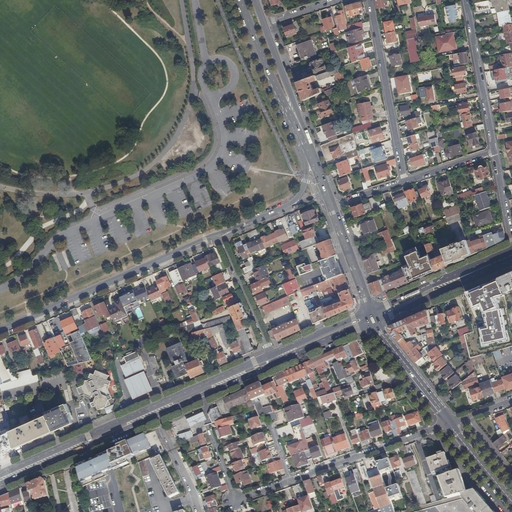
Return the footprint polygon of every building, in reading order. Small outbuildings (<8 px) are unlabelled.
[(388,7),(386,0),(375,0),(377,9),(388,7)] [(499,13),(510,11),(507,0),(494,0),(493,0),(494,7),(497,6),(498,13),(499,13)] [(362,3),(354,5),(357,15),(364,13),(362,3)] [(357,15),(354,5),(346,7),(349,18),(357,15)] [(459,18),(456,6),(447,8),(450,20),(459,18)] [(338,19),(336,19),(337,25),(339,24),(340,26),(348,24),(345,15),(344,11),(340,12),(341,16),(337,17),(338,19)] [(511,24),(511,23),(510,11),(499,13),(502,27),(505,26),(511,24)] [(420,27),(437,24),(435,15),(425,17),(419,18),(420,27)] [(323,21),(325,27),(326,30),(335,27),(332,18),(323,21)] [(419,38),(415,18),(410,19),(413,32),(405,33),(407,40),(415,39),(419,38)] [(385,23),(387,34),(396,32),(394,21),(385,23)] [(359,23),(348,26),(350,32),(360,29),(359,23)] [(298,34),(294,25),(285,28),(288,37),(298,34)] [(350,32),(347,33),(351,44),(364,40),(362,35),(365,34),(363,28),(360,29),(350,32)] [(396,32),(387,34),(389,44),(398,43),(396,32)] [(457,49),(454,34),(437,38),(440,53),(457,49)] [(407,40),(408,47),(411,63),(419,61),(415,39),(407,40)] [(317,55),(312,41),(298,46),(303,60),(317,55)] [(349,48),(354,63),(361,61),(367,59),(362,44),(349,48)] [(468,60),(467,52),(450,56),(450,58),(450,60),(461,58),(462,65),(465,65),(472,63),(472,59),(468,60)] [(511,56),(511,53),(501,55),(502,60),(503,60),(503,63),(504,69),(505,69),(511,67),(511,56)] [(402,65),(400,54),(391,56),(393,66),(402,65)] [(367,59),(361,61),(365,69),(373,67),(370,58),(367,59)] [(327,69),(323,59),(312,64),(312,65),(311,65),(311,66),(312,68),(313,69),(315,74),(327,69)] [(462,65),(453,67),(454,70),(454,73),(455,79),(456,78),(463,77),(467,76),(467,75),(468,75),(468,71),(467,71),(466,71),(465,65),(462,65)] [(339,86),(347,83),(342,67),(334,70),(335,74),(339,86)] [(505,69),(504,69),(498,70),(496,71),(497,75),(496,75),(497,80),(498,81),(502,80),(507,79),(506,74),(508,73),(508,70),(506,70),(505,69)] [(298,83),(305,101),(323,93),(321,89),(315,91),(313,88),(314,87),(314,86),(313,86),(311,83),(335,74),(334,70),(310,79),(303,81),(298,83)] [(301,74),(303,81),(310,79),(307,71),(301,74)] [(371,88),(367,75),(355,80),(360,92),(371,88)] [(407,88),(411,88),(409,75),(397,77),(397,82),(399,82),(401,94),(408,93),(407,88)] [(466,84),(456,86),(457,90),(458,94),(468,92),(466,84)] [(327,95),(338,91),(336,86),(325,90),(327,95)] [(436,101),(433,86),(420,89),(422,98),(429,97),(430,104),(435,103),(435,102),(436,101)] [(500,88),(501,98),(511,97),(511,94),(511,87),(500,88)] [(511,110),(511,100),(500,102),(501,112),(511,110)] [(329,101),(320,104),(322,110),(324,116),(334,112),(329,101)] [(372,110),(371,107),(371,102),(359,104),(362,121),(369,120),(374,119),(372,110)] [(460,111),(461,115),(463,115),(471,113),(469,104),(459,105),(459,106),(456,106),(457,111),(460,111)] [(403,117),(412,115),(410,106),(402,107),(403,117)] [(471,113),(463,115),(466,128),(473,127),(471,113)] [(423,123),(421,117),(407,122),(410,130),(420,127),(419,124),(423,123)] [(364,125),(365,130),(372,128),(369,120),(362,121),(363,125),(364,125)] [(355,132),(355,133),(365,130),(364,125),(363,125),(356,128),(356,131),(355,132)] [(374,136),(372,137),(374,143),(385,139),(384,135),(381,136),(380,133),(383,132),(381,128),(372,131),(374,136)] [(471,147),(480,144),(477,133),(473,134),(472,131),(467,132),(468,136),(471,147)] [(322,146),(328,163),(335,161),(335,159),(339,158),(339,159),(344,157),(345,161),(348,160),(356,157),(360,156),(358,151),(358,149),(343,154),(340,147),(355,141),(354,134),(322,146)] [(416,135),(408,137),(413,151),(420,148),(416,135)] [(430,140),(432,149),(435,148),(440,146),(439,140),(438,137),(430,140)] [(460,145),(450,148),(450,150),(447,151),(446,153),(447,157),(449,158),(452,157),(453,157),(463,154),(460,145)] [(385,154),(383,147),(372,150),(376,162),(388,159),(386,154),(385,154)] [(415,168),(417,167),(418,167),(427,164),(424,155),(411,159),(413,165),(414,164),(415,168)] [(343,176),(350,174),(353,173),(348,160),(345,161),(338,164),(340,169),(341,169),(343,176)] [(380,179),(391,175),(388,165),(377,168),(380,179)] [(490,176),(488,167),(485,168),(484,166),(483,166),(481,166),(480,166),(480,168),(480,170),(477,171),(480,180),(490,176)] [(343,191),(351,188),(347,178),(340,181),(343,191)] [(454,192),(450,180),(442,183),(442,185),(444,189),(442,190),(444,196),(454,192)] [(420,190),(424,198),(432,195),(429,187),(420,190)] [(456,197),(457,202),(476,195),(486,192),(485,190),(484,191),(483,188),(477,190),(477,192),(474,194),(471,191),(456,197)] [(410,203),(418,200),(417,196),(420,196),(418,192),(416,192),(415,189),(406,192),(410,203)] [(394,205),(389,192),(384,194),(389,207),(394,205)] [(486,192),(476,195),(481,211),(490,208),(487,197),(488,197),(486,192)] [(400,209),(410,205),(407,198),(405,193),(394,198),(396,202),(397,202),(400,209)] [(356,218),(367,214),(366,211),(373,208),(371,203),(364,205),(363,204),(353,208),(356,218)] [(445,211),(448,219),(462,213),(459,206),(445,211)] [(319,221),(318,215),(316,216),(314,210),(303,214),(307,226),(319,221)] [(478,228),(489,224),(488,222),(493,221),(490,211),(474,217),(478,228)] [(462,213),(448,219),(450,225),(464,220),(463,217),(462,213)] [(378,231),(374,220),(361,224),(365,235),(372,232),(373,233),(378,231)] [(290,225),(292,234),(298,233),(296,224),(290,225)] [(436,231),(434,224),(425,227),(426,229),(426,231),(425,231),(426,234),(427,233),(428,234),(436,231)] [(482,229),(483,233),(484,236),(485,237),(494,234),(491,226),(482,229)] [(313,227),(304,231),(307,240),(309,239),(310,243),(311,243),(311,244),(309,245),(310,248),(319,244),(314,233),(315,232),(313,227)] [(410,233),(412,232),(409,227),(404,229),(406,235),(410,233)] [(506,238),(504,228),(494,231),(495,233),(494,234),(497,244),(504,242),(506,238)] [(276,233),(280,243),(285,240),(286,241),(289,240),(285,229),(281,231),(280,230),(276,232),(276,233)] [(395,246),(393,240),(389,230),(380,233),(381,236),(384,235),(390,248),(395,246)] [(261,238),(262,239),(266,249),(280,243),(276,233),(266,237),(266,236),(261,238)] [(494,234),(485,237),(489,248),(497,244),(494,234)] [(472,240),(468,241),(472,254),(472,255),(489,248),(485,237),(484,236),(480,237),(480,239),(474,242),(473,241),(472,241),(472,240)] [(404,254),(397,238),(393,240),(395,246),(396,250),(399,256),(404,254)] [(252,242),(247,244),(251,254),(258,250),(259,252),(266,249),(262,239),(252,244),(252,242)] [(338,255),(332,239),(320,244),(322,249),(320,250),(324,260),(334,257),(338,255)] [(283,244),(281,245),(286,256),(300,251),(296,242),(295,240),(283,245),(283,244)] [(467,240),(439,249),(441,255),(446,266),(456,263),(456,262),(466,258),(465,257),(472,254),(468,241),(467,240)] [(241,270),(243,275),(253,271),(254,270),(258,269),(251,254),(247,244),(244,246),(242,241),(237,244),(236,245),(237,248),(239,249),(244,260),(249,258),(248,255),(249,255),(250,256),(251,256),(252,258),(248,259),(249,262),(246,263),(247,268),(241,270)] [(446,266),(441,255),(435,258),(433,251),(434,251),(431,242),(424,245),(427,252),(429,259),(434,272),(446,266)] [(313,264),(306,249),(302,250),(300,251),(301,253),(307,267),(313,264)] [(409,283),(434,272),(429,259),(427,255),(419,258),(416,251),(404,256),(407,265),(402,267),(403,269),(407,278),(409,283)] [(294,271),(307,267),(301,253),(289,258),(294,271)] [(364,258),(368,270),(380,265),(375,254),(364,258)] [(212,257),(211,255),(206,257),(211,267),(220,263),(217,255),(212,257)] [(327,280),(341,275),(334,257),(324,260),(319,261),(327,280)] [(191,264),(178,269),(183,281),(191,278),(190,276),(196,273),(191,264)] [(176,265),(174,266),(176,269),(172,271),(172,272),(170,273),(177,289),(185,285),(183,281),(178,269),(176,265)] [(260,281),(269,277),(270,277),(265,265),(258,269),(254,270),(256,274),(257,274),(260,281)] [(291,282),(296,279),(291,268),(286,270),(291,282)] [(407,278),(403,269),(400,271),(402,275),(392,279),(391,276),(386,278),(387,279),(383,280),(383,279),(373,283),(370,284),(374,294),(377,296),(378,295),(387,291),(388,293),(406,284),(404,279),(407,278)] [(402,275),(400,271),(383,278),(383,279),(383,280),(387,279),(386,278),(391,276),(392,279),(402,275)] [(511,271),(495,279),(501,294),(506,293),(511,291),(511,292),(511,291),(511,271)] [(323,308),(327,318),(352,308),(354,303),(344,274),(341,275),(327,280),(314,285),(317,291),(317,292),(318,292),(333,286),(332,284),(335,283),(336,287),(334,287),(335,291),(338,290),(338,291),(338,292),(342,301),(323,308)] [(157,281),(158,285),(160,289),(165,287),(166,286),(166,288),(171,286),(167,277),(157,281)] [(255,291),(256,294),(264,290),(263,287),(272,284),(269,277),(260,281),(258,282),(252,285),(253,288),(252,288),(254,292),(255,291)] [(213,288),(217,287),(218,286),(216,281),(215,278),(210,280),(213,288)] [(291,282),(284,285),(288,295),(294,293),(291,286),(298,283),(297,281),(296,279),(291,282)] [(501,294),(495,279),(464,292),(472,308),(479,306),(485,326),(479,328),(480,337),(479,337),(481,347),(510,341),(507,330),(505,331),(501,308),(499,309),(494,298),(501,294)] [(222,298),(230,294),(225,283),(218,286),(217,287),(222,298)] [(152,301),(163,296),(162,293),(160,289),(158,285),(147,290),(150,297),(151,298),(152,301)] [(311,293),(317,291),(314,285),(301,291),(304,297),(312,294),(311,293)] [(136,292),(141,301),(150,297),(147,290),(147,289),(142,291),(141,290),(136,292)] [(130,308),(140,304),(139,302),(134,292),(120,298),(121,300),(124,308),(129,306),(130,308)] [(163,294),(167,303),(172,300),(168,292),(163,294)] [(312,324),(327,318),(323,308),(322,304),(321,301),(318,292),(317,292),(313,293),(315,297),(316,297),(318,302),(317,302),(319,306),(320,308),(318,309),(319,310),(317,311),(317,309),(315,310),(316,312),(308,313),(312,324)] [(265,293),(257,297),(261,306),(270,303),(265,293)] [(232,294),(224,298),(228,306),(235,302),(234,299),(232,294)] [(266,314),(291,304),(288,297),(263,307),(266,314)] [(127,313),(124,308),(121,300),(115,302),(117,307),(110,311),(115,324),(129,318),(127,313)] [(109,313),(105,303),(95,308),(100,317),(106,315),(107,318),(111,317),(109,313)] [(244,319),(249,318),(242,303),(231,308),(237,321),(244,319)] [(194,319),(188,322),(189,325),(195,324),(196,323),(201,321),(196,310),(194,305),(192,306),(194,311),(191,312),(194,319)] [(214,315),(225,310),(224,306),(212,311),(214,315)] [(446,311),(449,323),(464,319),(460,307),(459,308),(458,306),(452,308),(452,309),(446,311)] [(428,308),(405,318),(412,337),(419,334),(416,328),(422,325),(423,327),(424,326),(424,325),(427,323),(428,324),(427,328),(428,330),(428,331),(433,330),(432,323),(431,317),(428,308)] [(79,316),(76,309),(71,311),(76,323),(81,321),(78,316),(79,316)] [(96,317),(92,309),(82,313),(87,324),(84,326),(87,333),(100,327),(99,323),(98,322),(94,323),(92,319),(96,317)] [(431,317),(432,323),(438,322),(438,325),(446,323),(444,314),(439,315),(431,317)] [(208,323),(206,330),(224,325),(231,323),(231,317),(222,319),(221,319),(208,323)] [(71,343),(80,364),(93,361),(91,357),(88,350),(80,331),(79,332),(73,318),(62,323),(68,337),(72,335),(75,342),(71,343)] [(405,318),(388,326),(387,330),(415,363),(421,359),(429,353),(437,347),(433,330),(428,331),(429,333),(426,334),(422,335),(424,339),(428,338),(430,345),(424,349),(426,353),(422,356),(418,351),(419,350),(418,348),(420,346),(419,345),(420,345),(417,341),(414,340),(408,344),(405,340),(412,337),(405,318)] [(241,337),(247,354),(255,351),(253,348),(252,348),(245,329),(247,328),(244,319),(237,321),(235,322),(241,337)] [(275,342),(302,330),(297,320),(269,332),(272,340),(275,342)] [(195,324),(197,332),(201,331),(204,325),(201,324),(200,321),(196,323),(195,324)] [(107,324),(100,327),(103,334),(110,330),(107,324)] [(189,330),(190,334),(191,334),(197,332),(195,324),(189,325),(187,326),(189,330)] [(208,337),(221,366),(229,362),(227,359),(229,359),(227,356),(226,356),(224,352),(220,353),(219,352),(223,351),(223,348),(219,350),(213,335),(214,335),(218,334),(221,333),(222,336),(221,336),(225,347),(226,346),(227,349),(231,348),(231,349),(233,348),(232,345),(224,325),(206,330),(205,330),(208,337)] [(44,345),(37,330),(32,332),(30,333),(37,349),(44,345)] [(194,343),(208,337),(205,330),(201,331),(197,332),(191,334),(192,338),(194,343)] [(479,357),(473,333),(465,335),(467,343),(469,348),(470,352),(471,359),(479,357)] [(31,344),(27,335),(20,338),(24,347),(31,344)] [(62,336),(56,339),(61,352),(68,349),(62,336)] [(233,348),(235,353),(235,354),(238,352),(239,352),(238,351),(242,349),(242,351),(240,352),(241,357),(247,354),(241,337),(237,339),(238,343),(232,345),(233,348)] [(56,339),(56,338),(48,342),(48,343),(45,344),(52,359),(56,357),(55,355),(61,352),(56,339)] [(20,350),(17,341),(8,345),(11,354),(20,350)] [(365,354),(358,341),(349,345),(354,358),(365,354)] [(190,374),(192,378),(206,372),(198,352),(193,354),(194,355),(188,358),(182,343),(178,344),(190,374)] [(178,365),(173,367),(178,379),(190,374),(178,344),(168,349),(174,363),(177,362),(178,365)] [(344,347),(356,374),(358,374),(357,372),(360,371),(354,358),(349,345),(344,347)] [(0,356),(6,353),(4,347),(0,348),(0,375),(4,384),(11,382),(7,373),(0,356)] [(352,376),(356,374),(344,347),(334,352),(336,357),(338,362),(339,362),(339,360),(343,358),(348,369),(349,371),(350,373),(351,373),(352,376)] [(429,353),(435,362),(444,355),(437,347),(429,353)] [(494,352),(496,359),(503,357),(501,351),(494,352)] [(145,370),(144,367),(143,368),(141,364),(142,364),(137,352),(124,358),(126,365),(121,367),(126,378),(134,374),(140,371),(140,372),(145,370)] [(316,368),(319,375),(324,372),(323,370),(328,368),(326,361),(328,360),(329,363),(332,362),(331,359),(336,357),(334,352),(313,361),(316,368)] [(485,362),(482,356),(479,357),(471,359),(472,361),(474,366),(485,362)] [(434,364),(440,371),(448,364),(443,358),(434,364)] [(415,363),(418,367),(424,363),(421,359),(415,363)] [(318,399),(328,395),(323,383),(320,385),(321,387),(317,388),(317,386),(316,382),(317,379),(313,370),(316,368),(313,361),(307,363),(304,365),(318,399)] [(451,385),(454,389),(463,382),(457,375),(467,368),(469,377),(476,372),(474,366),(472,361),(455,373),(447,380),(440,385),(442,388),(450,381),(452,384),(451,385)] [(340,381),(345,379),(342,371),(340,367),(339,364),(338,362),(333,364),(340,381)] [(318,399),(304,365),(295,369),(300,380),(305,378),(307,383),(310,390),(315,400),(318,399)] [(444,376),(447,380),(455,373),(450,367),(442,373),(444,375),(444,376)] [(300,380),(295,369),(286,373),(290,382),(290,384),(293,383),(293,381),(296,379),(297,381),(300,380)] [(31,370),(17,374),(19,380),(34,376),(31,370)] [(13,371),(7,373),(11,382),(17,381),(13,371)] [(110,377),(97,371),(95,375),(92,374),(90,378),(93,380),(94,381),(90,382),(86,381),(85,386),(78,389),(81,397),(85,396),(92,398),(93,395),(93,394),(95,393),(97,397),(95,403),(91,404),(93,408),(97,407),(98,411),(111,405),(109,401),(113,399),(108,390),(112,382),(108,381),(110,377)] [(133,400),(153,391),(144,372),(125,381),(133,400)] [(475,386),(480,384),(476,372),(469,377),(464,382),(466,390),(475,386)] [(290,382),(286,373),(273,378),(275,382),(281,397),(283,403),(288,401),(283,388),(285,387),(284,385),(290,382)] [(511,374),(503,378),(503,379),(507,389),(507,390),(509,389),(510,390),(511,389),(511,374)] [(4,384),(0,385),(0,386),(1,392),(40,382),(38,375),(34,376),(19,380),(17,381),(11,382),(4,384)] [(371,384),(374,383),(372,375),(364,377),(365,381),(361,382),(363,387),(371,385),(371,384)] [(334,393),(342,391),(350,389),(348,385),(331,390),(325,376),(320,377),(323,383),(328,395),(334,393)] [(351,385),(355,383),(352,376),(349,377),(345,379),(348,385),(350,389),(342,391),(343,395),(345,398),(355,395),(351,385)] [(496,393),(507,389),(503,379),(496,381),(495,378),(491,379),(492,381),(496,393)] [(485,398),(496,394),(496,393),(492,381),(481,385),(481,388),(485,398)] [(260,382),(246,387),(256,408),(260,417),(268,415),(274,413),(271,407),(263,409),(261,403),(259,401),(257,402),(256,400),(266,395),(263,387),(260,382)] [(266,395),(267,398),(276,394),(278,399),(281,397),(275,382),(263,387),(266,395)] [(246,387),(223,398),(228,410),(244,404),(247,413),(256,408),(246,387)] [(480,399),(485,398),(481,388),(471,391),(475,400),(480,399)] [(306,403),(309,402),(304,390),(295,393),(299,405),(300,405),(306,403)] [(396,398),(394,390),(391,391),(391,390),(385,391),(388,400),(396,398)] [(383,392),(378,394),(381,402),(386,401),(383,392)] [(337,400),(336,397),(334,393),(328,395),(318,399),(321,405),(337,400)] [(378,394),(378,393),(372,395),(373,397),(371,397),(373,401),(372,401),(374,405),(379,403),(380,406),(375,408),(375,410),(376,410),(383,408),(381,402),(378,394)] [(444,397),(447,402),(453,398),(449,393),(444,397)] [(43,416),(50,432),(72,423),(68,413),(70,412),(67,405),(43,416)] [(299,420),(305,418),(300,405),(299,405),(286,409),(291,423),(296,421),(299,420)] [(224,420),(219,408),(212,410),(210,416),(213,424),(216,423),(224,420)] [(330,411),(324,414),(326,419),(332,417),(330,411)] [(204,412),(189,418),(190,422),(192,426),(207,420),(205,415),(204,412)] [(274,413),(268,415),(270,421),(273,420),(276,419),(274,413)] [(421,422),(417,413),(405,417),(408,427),(421,422)] [(502,429),(497,431),(501,439),(505,435),(503,432),(510,429),(505,420),(506,419),(504,415),(503,416),(496,419),(500,426),(501,426),(502,427),(501,428),(502,429)] [(12,450),(50,432),(43,416),(7,432),(12,450)] [(314,423),(311,416),(305,418),(299,420),(301,425),(302,428),(314,423)] [(259,417),(249,420),(252,428),(257,427),(257,428),(262,427),(259,417)] [(398,435),(402,434),(400,428),(406,426),(403,418),(393,421),(394,424),(397,424),(399,429),(396,430),(398,435)] [(226,419),(224,420),(216,423),(219,430),(229,427),(226,419)] [(392,431),(395,437),(398,435),(396,430),(394,430),(391,421),(383,424),(386,433),(389,432),(392,431)] [(290,447),(293,456),(304,452),(310,450),(302,428),(301,425),(297,427),(293,428),(295,435),(297,434),(301,443),(290,447)] [(378,425),(370,428),(374,438),(382,435),(381,432),(382,431),(381,428),(379,429),(378,425)] [(219,430),(222,438),(235,434),(232,426),(229,427),(219,430)] [(0,458),(12,452),(7,432),(5,429),(1,431),(0,428),(0,458)] [(360,442),(356,430),(352,432),(354,436),(351,437),(353,445),(360,442)] [(373,438),(370,430),(360,433),(363,442),(373,438)] [(181,441),(191,438),(189,432),(179,435),(181,441)] [(150,447),(143,433),(126,440),(116,445),(105,449),(111,469),(127,461),(126,457),(150,447)] [(263,433),(254,437),(255,440),(253,441),(255,446),(266,442),(264,438),(265,438),(263,433)] [(197,437),(193,438),(194,441),(200,439),(202,446),(201,446),(202,449),(208,447),(204,435),(197,437)] [(338,452),(350,447),(346,435),(333,439),(338,452)] [(333,438),(322,441),(328,455),(338,452),(333,439),(333,438)] [(233,445),(225,447),(226,450),(227,450),(230,449),(231,451),(239,448),(240,447),(240,445),(241,445),(244,444),(243,441),(237,443),(233,445)] [(202,449),(198,450),(200,455),(199,455),(201,461),(206,460),(212,458),(208,447),(202,449)] [(314,460),(323,457),(319,447),(310,450),(314,460)] [(239,449),(231,452),(233,456),(234,456),(235,460),(234,460),(235,464),(243,461),(245,460),(241,449),(239,449)] [(271,453),(269,449),(259,453),(263,461),(272,458),(270,454),(271,453)] [(105,453),(75,466),(80,482),(110,469),(111,469),(106,452),(105,453)] [(304,452),(293,456),(297,467),(308,463),(304,452)] [(444,470),(450,468),(451,468),(449,462),(446,463),(446,461),(446,460),(443,452),(438,454),(439,456),(428,460),(433,474),(444,470)] [(180,494),(162,457),(152,462),(170,499),(180,494)] [(391,459),(394,469),(402,466),(398,457),(395,458),(391,459)] [(413,457),(403,460),(406,469),(416,465),(413,457)] [(139,464),(143,478),(149,476),(145,461),(139,464)] [(235,464),(233,464),(233,465),(233,466),(234,468),(235,469),(236,469),(237,472),(246,469),(243,461),(235,464)] [(272,474),(284,469),(281,461),(272,464),(268,465),(272,474)] [(379,469),(395,511),(400,511),(408,509),(400,488),(396,489),(393,480),(390,481),(387,474),(386,475),(385,471),(386,471),(388,470),(385,462),(378,464),(379,469)] [(196,466),(190,468),(196,480),(205,477),(204,475),(205,474),(201,466),(197,468),(196,466)] [(381,511),(395,511),(379,469),(368,473),(370,478),(375,492),(381,511)] [(358,470),(354,471),(358,483),(362,481),(358,470)] [(400,470),(394,472),(397,479),(403,477),(400,470)] [(247,471),(235,476),(238,482),(244,480),(245,484),(251,482),(247,471)] [(408,473),(412,485),(419,483),(414,471),(408,473)] [(452,474),(446,476),(441,478),(449,498),(462,495),(467,493),(459,471),(452,474)] [(214,474),(206,477),(211,491),(222,487),(217,473),(214,474)] [(40,476),(26,483),(28,491),(30,494),(32,499),(35,499),(47,496),(43,478),(40,476)] [(433,492),(438,491),(433,477),(429,478),(433,492)] [(200,482),(197,483),(201,494),(207,493),(209,492),(204,479),(199,481),(200,482)] [(316,493),(311,480),(305,483),(309,495),(316,493)] [(342,480),(332,484),(334,491),(337,490),(345,487),(342,480)] [(309,495),(305,483),(298,485),(307,511),(315,511),(309,495)] [(332,484),(331,483),(326,485),(328,492),(330,497),(331,501),(337,499),(335,493),(334,491),(332,484)] [(416,494),(422,492),(419,483),(413,485),(416,494)] [(10,494),(13,506),(17,505),(16,499),(22,497),(21,489),(10,494)] [(494,511),(476,490),(467,493),(462,495),(476,511),(494,511)] [(381,511),(375,492),(370,494),(375,507),(373,507),(374,510),(378,508),(379,511),(381,511)] [(420,507),(427,505),(422,492),(415,495),(420,507)] [(0,498),(3,511),(11,510),(13,509),(13,506),(10,494),(0,498)] [(420,507),(401,511),(476,511),(462,495),(449,498),(427,505),(420,507)] [(215,496),(206,499),(210,508),(218,505),(215,496)]
